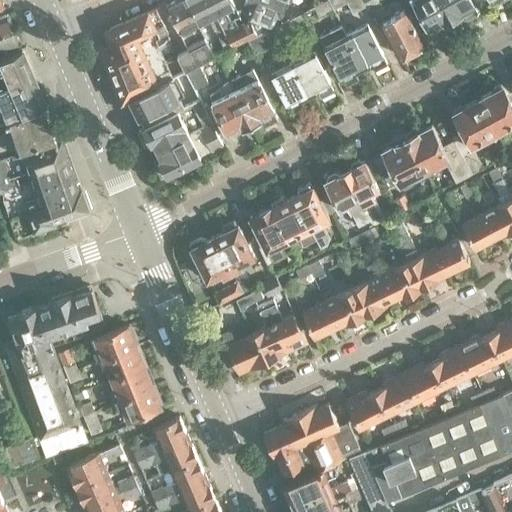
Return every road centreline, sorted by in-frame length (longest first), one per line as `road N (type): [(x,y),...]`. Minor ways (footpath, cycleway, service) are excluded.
road 1 (residential): [(511,29),(136,234)]
road 2 (residential): [(511,273),(227,427)]
road 3 (tertiary): [(136,234),(48,26)]
road 4 (tertiary): [(227,427),(136,234)]
road 5 (residential): [(0,280),(136,234)]
